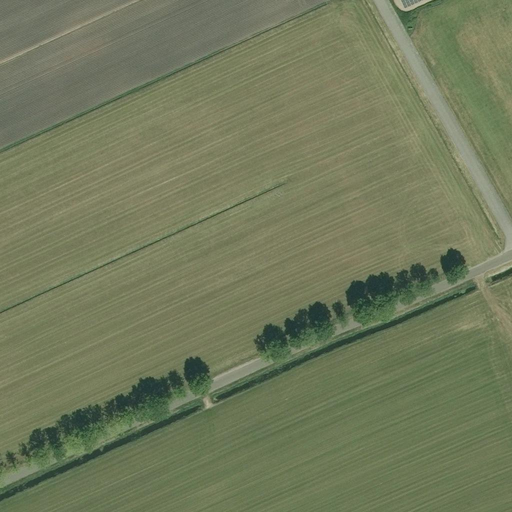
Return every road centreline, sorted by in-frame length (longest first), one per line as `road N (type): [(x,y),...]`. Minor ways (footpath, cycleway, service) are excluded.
road 1 (unclassified): [(0,483),(511,254)]
road 2 (unknown): [(511,229),(387,0)]
